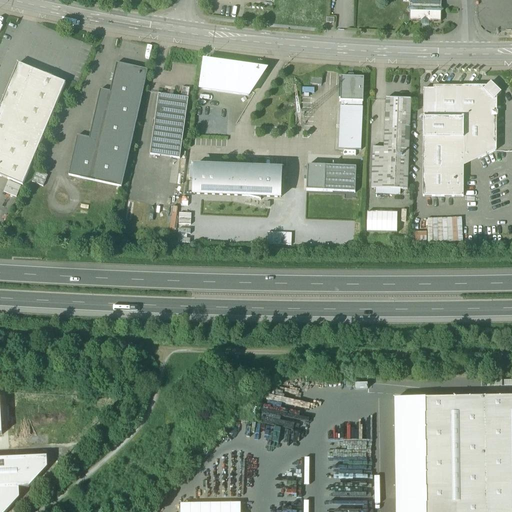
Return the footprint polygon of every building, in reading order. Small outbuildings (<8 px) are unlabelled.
[(441,0),(409,0),(410,8),(407,11),(410,13),(409,22),(421,23),(421,25),(429,26),(429,23),(441,23),(441,14),(443,12),(441,9),(441,0)] [(66,85),(18,65),(0,109),(0,177),(23,187),(66,85)] [(100,91),(89,140),(78,137),(69,177),(122,189),(148,72),(117,65),(110,94),(100,91)] [(261,73),(205,65),(202,90),(249,97),(263,76),(263,75),(263,74),(262,73),(261,73)] [(364,79),(341,78),(341,79),(340,79),(339,99),(341,99),(341,102),(342,102),(362,103),(363,103),(364,79)] [(484,91),(423,90),(423,120),(423,139),(423,197),(463,198),(464,168),(454,168),(454,149),(473,149),(478,160),(495,152),(490,142),(494,140),(494,118),(498,118),(498,113),(494,113),(494,101),(501,94),(491,84),(484,91)] [(188,99),(159,95),(150,156),(180,160),(188,99)] [(386,100),(384,149),(373,149),(371,189),(407,191),(411,101),(386,100)] [(341,108),(339,150),(361,151),(363,109),(341,108)] [(356,169),(325,168),(324,193),(355,194),(356,169)] [(251,172),(195,169),(195,170),(195,182),(194,195),(248,197),(248,198),(260,200),(260,201),(261,201),(261,197),(280,198),(281,173),(263,172),(251,172)] [(48,177),(37,173),(35,178),(46,183),(48,177)] [(46,183),(35,178),(32,184),(43,188),(46,183)] [(21,188),(9,182),(7,188),(19,193),(21,188)] [(7,188),(6,188),(4,193),(17,199),(19,193),(7,188)] [(368,213),(368,233),(399,234),(399,213),(368,213)] [(461,218),(427,219),(427,232),(411,233),(412,243),(462,241),(461,218)] [(267,245),(286,245),(286,233),(268,232),(267,245)] [(511,511),(511,398),(501,399),(500,399),(486,399),(485,399),(471,399),(470,399),(456,400),(456,399),(455,399),(455,400),(426,400),(425,400),(425,401),(425,406),(425,415),(425,416),(425,430),(425,431),(426,445),(425,445),(425,446),(426,446),(426,460),(425,460),(425,461),(426,461),(426,475),(426,476),(426,490),(426,491),(426,505),(426,506),(427,511),(426,511),(511,511)] [(425,415),(425,406),(395,406),(396,511),(426,511),(427,511),(426,506),(426,505),(426,491),(426,490),(426,476),(426,475),(426,461),(425,461),(425,460),(426,460),(426,446),(425,446),(425,445),(426,445),(425,431),(425,430),(425,416),(425,415)] [(46,457),(0,458),(0,511),(6,511),(19,499),(19,487),(30,487),(46,468),(46,457)]
